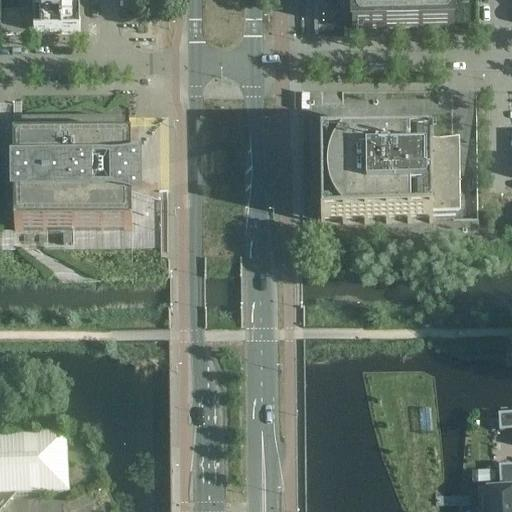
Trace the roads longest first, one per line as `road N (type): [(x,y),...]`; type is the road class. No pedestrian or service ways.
road 1 (tertiary): [(192,64),(195,338),(208,511)]
road 2 (tertiary): [(261,452),(252,62)]
road 3 (residential): [(252,62),(498,61)]
road 4 (residential): [(499,194),(498,61)]
